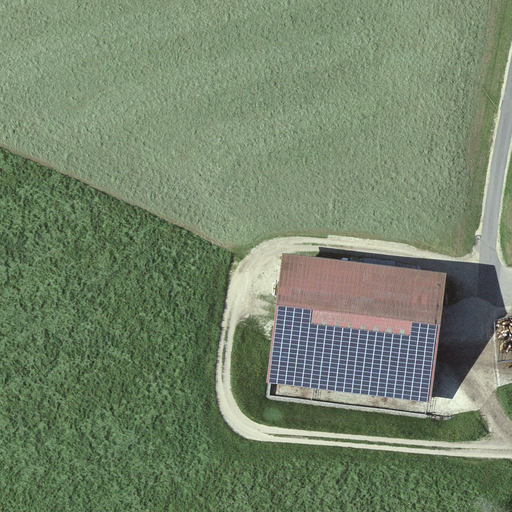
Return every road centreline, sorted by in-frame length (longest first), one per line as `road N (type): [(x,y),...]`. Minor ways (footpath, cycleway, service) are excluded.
road 1 (track): [(511,454),(256,436),(241,427),(224,383),(234,292),(247,262),(268,246),(290,240),(494,270)]
road 2 (track): [(511,448),(485,390),(484,335),(496,290)]
